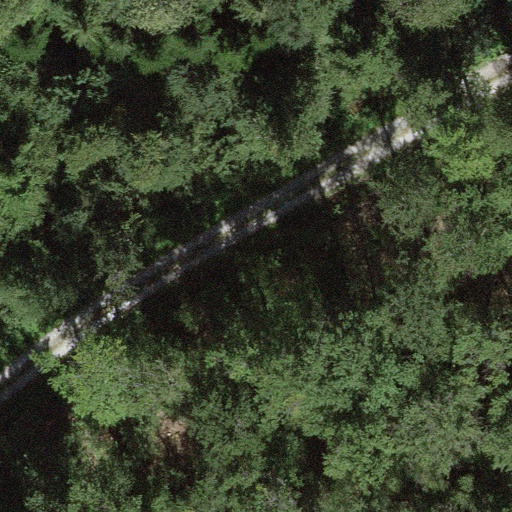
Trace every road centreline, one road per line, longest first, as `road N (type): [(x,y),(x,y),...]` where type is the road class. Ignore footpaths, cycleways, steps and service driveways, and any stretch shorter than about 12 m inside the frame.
road 1 (track): [(0,397),(106,299),(360,147),(511,71)]
road 2 (track): [(0,43),(233,36),(511,11)]
